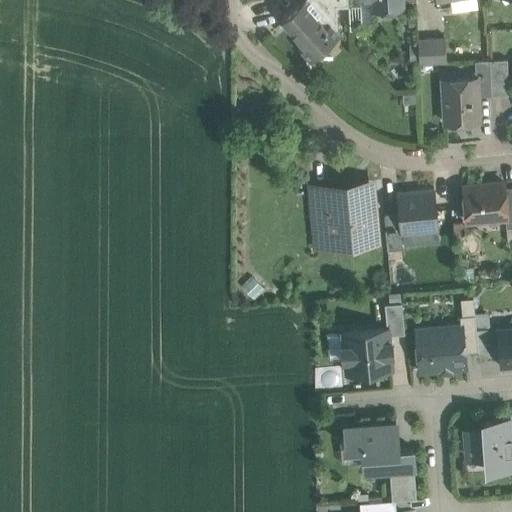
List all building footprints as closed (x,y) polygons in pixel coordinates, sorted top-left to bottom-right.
[(305,1),(303,0),(301,0),(281,18),(299,39),(301,47),(301,48),(303,51),(305,55),(306,54),(310,59),(340,33),(335,28),(330,22),(326,25),(305,1)] [(305,0),(305,1),(326,25),(330,22),(335,28),(337,27),(336,5),(335,0),(305,0)] [(371,0),(372,9),(404,7),(404,1),(403,0),(371,0)] [(476,0),(453,0),(454,9),(477,6),(476,0)] [(445,39),(418,40),(419,62),(446,61),(445,39)] [(507,58),(489,59),(491,95),(509,94),(507,58)] [(489,59),(474,60),(475,76),(477,76),(478,95),(491,95),(489,59)] [(475,76),(461,77),(456,83),(443,84),(445,122),(479,120),(478,95),(477,76),(475,76)] [(503,181),(464,185),(467,220),(505,217),(507,217),(504,187),(503,181)] [(328,183),(312,185),(315,221),(331,220),(328,188),(329,188),(328,183)] [(359,183),(347,184),(347,187),(329,188),(328,188),(331,220),(332,231),(351,230),(352,238),(374,236),(369,185),(359,186),(359,183)] [(434,187),(397,190),(399,206),(400,212),(401,232),(402,232),(437,228),(434,187)] [(400,212),(384,213),(387,249),(403,248),(402,232),(401,232),(400,212)] [(464,310),(476,309),(475,295),(463,296),(464,310)] [(387,333),(404,332),(402,301),(385,303),(387,325),(387,333)] [(461,323),(464,350),(478,349),(476,327),(475,313),(460,314),(461,323)] [(464,350),(461,323),(416,328),(420,369),(465,365),(464,350)] [(511,324),(496,326),(498,354),(499,365),(511,363),(511,324)] [(388,339),(387,333),(387,325),(343,329),(344,344),(342,344),(343,357),(346,357),(347,371),(391,367),(390,353),(392,353),(391,339),(388,339)] [(496,326),(476,327),(478,349),(479,356),(498,354),(496,326)] [(511,445),(511,427),(510,415),(483,417),(484,425),(466,427),(468,454),(486,453),(487,466),(511,464),(511,445)] [(399,418),(347,422),(349,445),(366,444),(368,469),(392,468),(414,466),(417,466),(415,443),(401,444),(399,418)] [(414,466),(392,468),(394,497),(397,497),(416,496),(414,466)] [(398,511),(397,497),(394,497),(361,500),(361,511),(398,511)]
